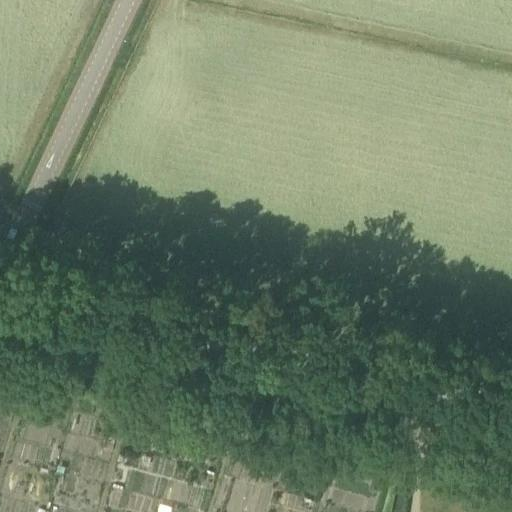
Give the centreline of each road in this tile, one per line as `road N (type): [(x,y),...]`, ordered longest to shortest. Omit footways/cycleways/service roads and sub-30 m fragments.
road 1 (secondary): [(511,414),(0,306)]
road 2 (tertiary): [(0,270),(128,0)]
